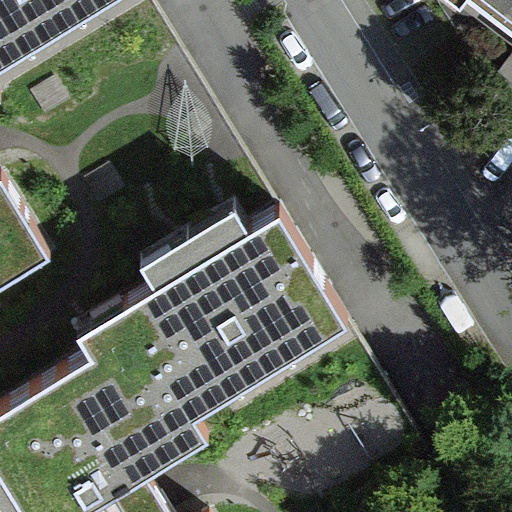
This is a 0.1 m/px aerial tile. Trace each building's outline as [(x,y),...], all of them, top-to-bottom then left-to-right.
[(0,0),(0,73),(2,76),(123,0),(0,0)] [(511,0),(487,0),(511,18),(511,0)] [(0,99),(12,92),(2,76),(0,73),(0,99)] [(122,271),(135,292),(210,411),(362,316),(275,179),(228,208),(235,219),(175,257),(166,243),(122,271)] [(92,339),(67,355),(0,396),(0,460),(32,511),(165,511),(143,476),(220,427),(210,411),(135,292),(83,324),(92,339)]
